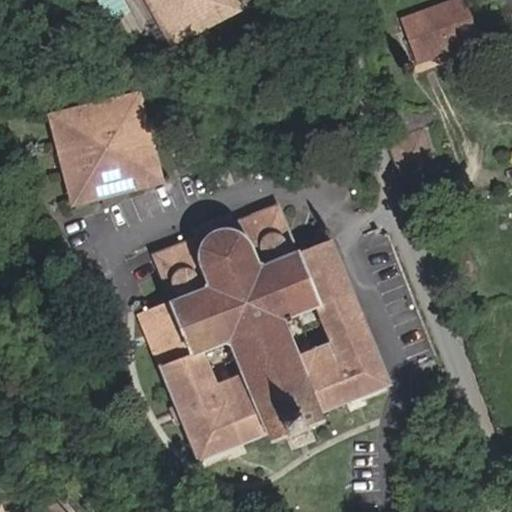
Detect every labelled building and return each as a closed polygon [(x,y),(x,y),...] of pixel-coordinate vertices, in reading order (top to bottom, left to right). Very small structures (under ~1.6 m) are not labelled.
[(174,0),(175,4),(168,6),(177,30),(236,8),(232,0),(174,0)] [(420,56),(471,41),(459,2),(394,21),(398,36),(413,31),(420,56)] [(420,56),(413,31),(398,36),(405,61),(420,56)] [(305,51),(254,63),(259,90),(311,79),(305,51)] [(149,156),(133,103),(58,126),(67,155),(59,157),(66,181),(74,178),(83,209),(150,189),(141,158),(149,156)] [(397,181),(416,193),(437,184),(420,131),(433,127),(428,114),(409,117),(386,111),(395,140),(383,144),(397,181)] [(67,155),(58,126),(50,128),(59,157),(67,155)] [(158,186),(149,156),(141,158),(150,189),(158,186)] [(325,170),(323,180),(320,191),(340,196),(343,184),(345,175),(325,170)] [(83,209),(74,178),(66,181),(75,212),(83,209)] [(360,209),(367,206),(372,203),(366,181),(352,186),(360,209)] [(387,388),(331,243),(297,256),(278,209),(235,226),(223,222),(217,205),(193,214),(201,235),(195,243),(154,260),(172,309),(140,323),(198,466),(269,438),(273,448),(287,443),(290,447),(311,438),(310,436),(325,429),(320,417),(387,388)] [(483,305),(465,310),(468,320),(485,315),(483,305)] [(60,511),(50,499),(35,511),(60,511)]
